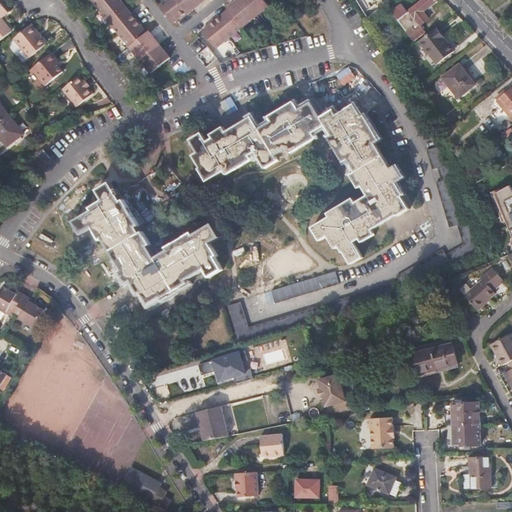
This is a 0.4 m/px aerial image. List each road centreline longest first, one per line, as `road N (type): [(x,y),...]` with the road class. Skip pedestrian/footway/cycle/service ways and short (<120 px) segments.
road 1 (residential): [(211,511),(86,321),(58,289),(0,250)]
road 2 (residential): [(352,44),(407,119),(442,235),(427,253),(353,285)]
road 3 (residential): [(134,121),(77,151),(35,193),(0,246)]
road 4 (residential): [(41,0),(134,121)]
road 5 (residential): [(352,44),(214,86)]
road 6 (residential): [(511,413),(472,339),(477,318),(511,300)]
